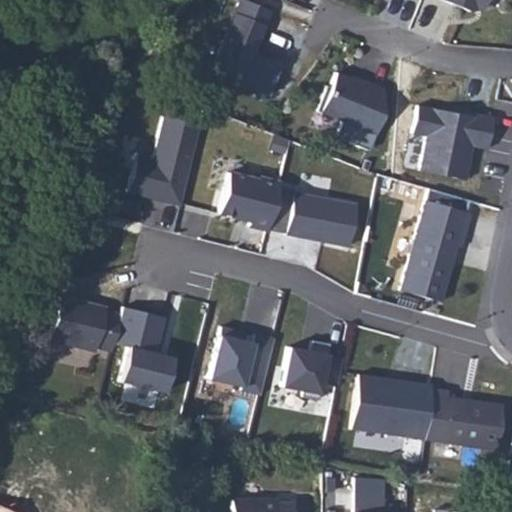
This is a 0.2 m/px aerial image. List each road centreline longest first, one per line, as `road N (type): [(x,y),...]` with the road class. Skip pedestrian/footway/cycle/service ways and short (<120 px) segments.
road 1 (residential): [(510,342),(490,347),(359,311),(304,274),(213,252),(164,261)]
road 2 (residential): [(511,65),(445,58),(322,15)]
